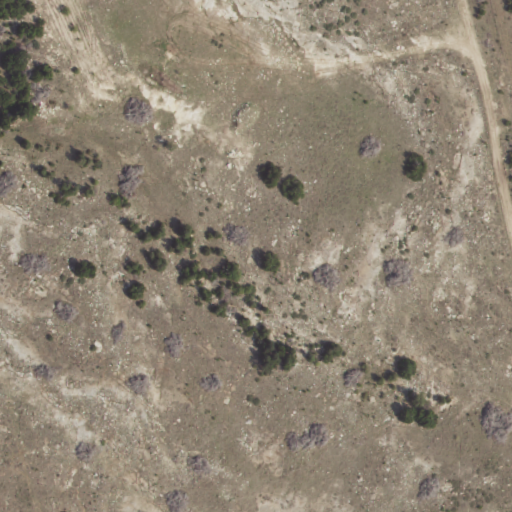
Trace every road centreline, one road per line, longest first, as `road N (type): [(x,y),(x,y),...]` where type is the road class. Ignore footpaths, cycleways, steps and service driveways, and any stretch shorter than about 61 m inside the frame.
road 1 (track): [(449,0),(511,248)]
road 2 (track): [(511,487),(377,511)]
